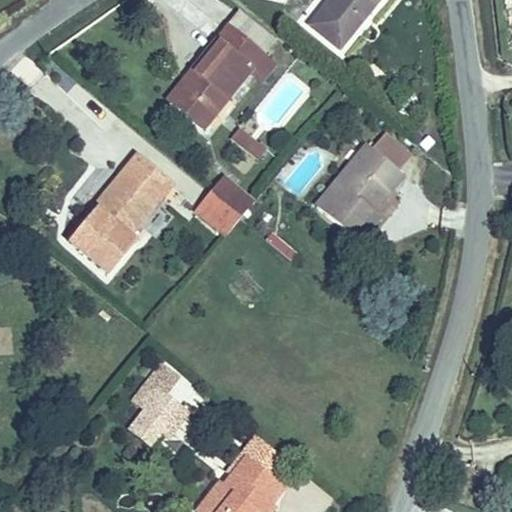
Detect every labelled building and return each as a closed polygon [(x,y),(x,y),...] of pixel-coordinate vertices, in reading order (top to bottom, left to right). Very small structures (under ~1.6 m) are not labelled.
[(366,0),(323,0),(305,22),(331,43),(366,0)] [(214,54),(234,36),(221,25),(204,46),(214,54)] [(275,70),(260,58),(234,36),(214,54),(204,46),(177,77),(186,84),(171,104),(201,130),(248,73),(262,84),(275,70)] [(177,77),(162,96),(171,104),(186,84),(177,77)] [(266,151),(241,130),(233,141),(258,161),(266,151)] [(315,203),(359,241),(372,225),(362,213),(397,174),(363,146),(315,203)] [(97,216),(75,243),(108,272),(134,244),(129,237),(172,187),(140,159),(98,207),(97,216)] [(210,195),(240,220),(255,202),(226,177),(210,195)] [(192,209),(205,191),(195,183),(181,201),(192,209)] [(195,212),(225,237),(240,220),(210,195),(195,212)] [(296,256),(272,236),(266,242),(291,263),(296,256)] [(156,388),(142,405),(146,409),(160,392),(156,388)] [(146,409),(130,428),(151,445),(181,409),(160,392),(146,409)] [(265,511),(266,511),(260,506),(275,487),(243,461),(219,490),(212,484),(194,506),(200,511),(199,511),(265,511)]
